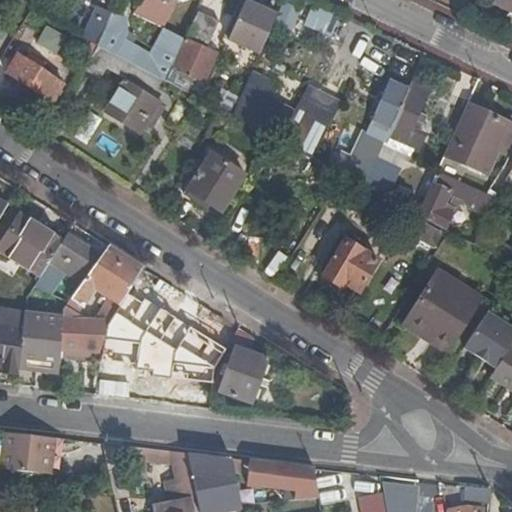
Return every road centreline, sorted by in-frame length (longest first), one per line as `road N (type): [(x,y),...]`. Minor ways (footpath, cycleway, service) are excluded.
road 1 (residential): [(483,449),(0,148)]
road 2 (residential): [(483,449),(351,447),(0,407)]
road 3 (residential): [(366,0),(511,70)]
